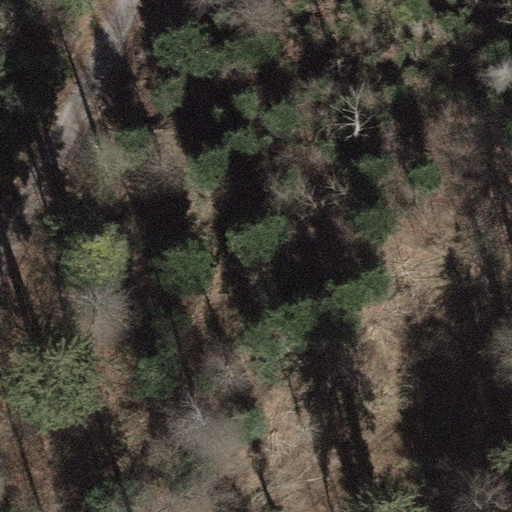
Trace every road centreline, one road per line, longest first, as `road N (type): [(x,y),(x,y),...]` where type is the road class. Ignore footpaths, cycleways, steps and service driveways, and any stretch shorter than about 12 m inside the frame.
road 1 (track): [(0,234),(134,0)]
road 2 (track): [(314,511),(460,373),(511,350)]
